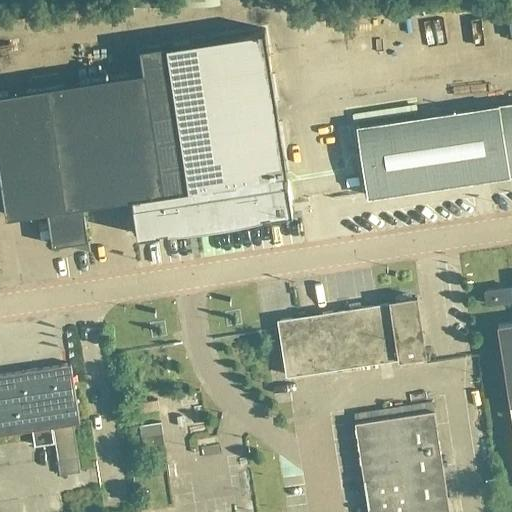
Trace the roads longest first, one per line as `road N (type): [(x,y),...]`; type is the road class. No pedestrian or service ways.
road 1 (unclassified): [(0,308),(511,231)]
road 2 (unknown): [(471,511),(444,400),(416,386),(364,397)]
road 3 (unknown): [(190,281),(212,367),(284,447)]
